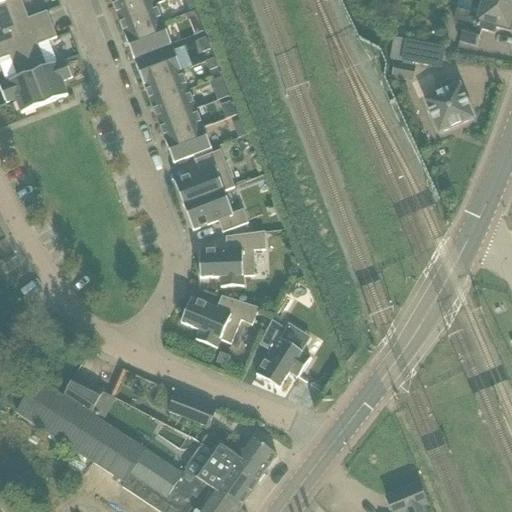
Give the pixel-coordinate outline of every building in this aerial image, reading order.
[(0,0),(0,45),(19,39),(3,0),(0,0)] [(3,0),(19,39),(52,26),(47,13),(28,20),(20,0),(3,0)] [(118,20),(155,6),(152,0),(114,0),(111,1),(118,20)] [(511,4),(495,0),(483,0),(478,18),(457,12),(454,23),(464,26),(459,43),(477,48),(481,32),(493,35),(495,29),(509,33),(511,24),(511,4)] [(155,6),(118,20),(125,39),(125,40),(163,25),(163,24),(162,24),(155,6)] [(125,40),(133,61),(171,46),(163,25),(125,40)] [(19,39),(44,106),(68,97),(62,83),(72,79),(65,62),(47,69),(38,46),(57,39),(52,26),(19,39)] [(19,39),(0,45),(0,66),(7,84),(0,86),(0,89),(6,105),(16,101),(21,115),(44,106),(19,39)] [(444,50),(405,43),(401,62),(440,70),(444,50)] [(135,66),(143,87),(181,73),(173,52),(135,66)] [(416,69),(394,65),(392,80),(413,83),(416,69)] [(151,106),(188,92),(181,74),(181,73),(143,87),(144,88),(151,106)] [(473,121),(459,87),(455,89),(452,81),(440,86),(443,94),(424,102),(438,135),(473,121)] [(158,125),(195,111),(188,92),(151,106),(158,125)] [(236,117),(230,103),(220,106),(226,120),(236,117)] [(165,143),(165,144),(203,130),(203,129),(202,129),(195,111),(158,125),(164,143),(165,143)] [(203,130),(165,144),(173,165),(211,151),(203,130)] [(174,184),(183,208),(224,193),(234,189),(220,152),(195,162),(199,174),(174,184)] [(224,193),(183,208),(193,233),(218,223),(223,235),(248,225),(243,212),(232,216),(224,193)] [(264,234),(225,239),(226,252),(199,253),(200,280),(220,280),(220,289),(243,289),(243,279),(254,278),(253,253),(265,252),(264,234)] [(221,298),(216,311),(191,300),(181,325),(199,333),(195,342),(216,351),(220,342),(231,346),(241,323),(252,327),(259,310),(221,298)] [(270,354),(256,377),(279,391),(290,374),(298,379),(310,360),(280,341),(286,332),(272,323),(259,347),(270,354)] [(63,397),(91,415),(104,393),(75,377),(63,397)] [(37,383),(15,416),(124,487),(122,490),(155,511),(241,511),(240,511),(195,479),(185,472),(183,475),(55,394),(38,384),(37,383)] [(210,430),(217,411),(176,395),(168,414),(210,430)] [(220,443),(213,453),(258,485),(277,458),(249,438),(237,456),(220,443)] [(240,511),(258,485),(213,453),(195,479),(240,511)] [(427,511),(425,507),(426,507),(418,486),(386,499),(391,511),(427,511)]
